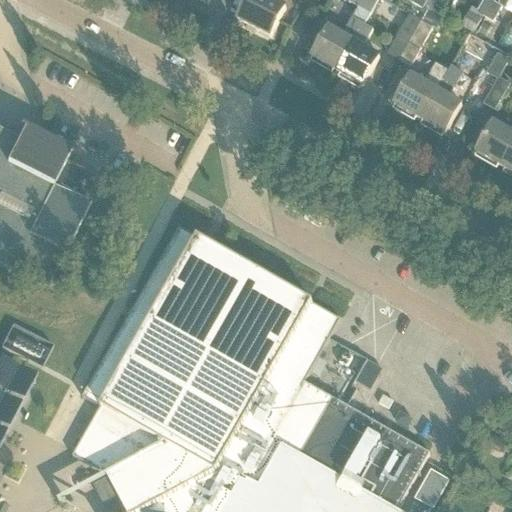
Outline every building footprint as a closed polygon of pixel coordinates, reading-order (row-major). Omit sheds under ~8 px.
[(248,0),(237,22),(271,39),(286,8),(270,0),(248,0)] [(365,26),(379,0),(350,0),(348,4),(358,9),(342,36),(329,29),(328,31),(317,24),(309,38),(320,44),(312,59),(337,74),(365,26)] [(403,0),(423,11),(429,0),(403,0)] [(485,19),(494,3),(488,0),(483,0),(476,14),(485,19)] [(494,3),(485,19),(493,24),(502,8),(494,3)] [(408,45),(421,23),(409,16),(397,39),(408,45)] [(432,29),(421,23),(408,45),(398,63),(410,70),(432,29)] [(373,31),(365,26),(337,74),(362,89),(380,58),(363,48),(373,31)] [(486,74),(498,81),(498,79),(499,79),(508,62),(497,55),(486,74)] [(394,107),(419,122),(447,73),(435,65),(424,83),(412,76),(394,107)] [(449,71),(448,73),(419,122),(445,136),(463,106),(449,98),(461,77),(449,71)] [(498,79),(498,81),(483,105),(494,112),(510,86),(499,79),(498,79)] [(476,154),(502,169),(511,151),(511,130),(510,134),(493,125),(487,122),(479,136),(485,139),(476,154)] [(0,266),(47,290),(64,255),(65,255),(90,207),(102,183),(66,164),(71,155),(75,158),(76,156),(44,140),(38,138),(33,140),(29,145),(19,140),(18,140),(0,131),(0,266)] [(511,151),(502,169),(511,175),(511,151)] [(101,409),(73,458),(109,479),(112,484),(104,488),(112,503),(120,498),(127,511),(397,511),(429,456),(305,384),(341,322),(309,304),(311,301),(342,319),(354,298),(240,232),(228,253),(308,299),(306,302),(179,230),(82,399),(101,409)] [(450,482),(431,471),(414,501),(433,511),(450,482)]
